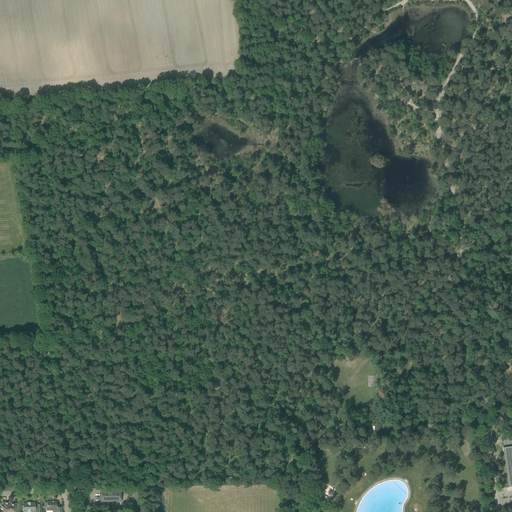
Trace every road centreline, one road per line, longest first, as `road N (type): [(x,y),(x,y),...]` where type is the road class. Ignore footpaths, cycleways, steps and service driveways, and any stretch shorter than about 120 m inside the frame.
road 1 (track): [(122,326),(178,317),(215,295),(511,244)]
road 2 (track): [(433,113),(486,419)]
road 3 (track): [(314,441),(307,139)]
road 4 (track): [(139,139),(64,142),(58,153),(122,326)]
road 5 (track): [(486,419),(314,441)]
road 6 (track): [(122,326),(185,478)]
road 7 (track): [(46,339),(71,482),(65,495)]
road 8 (track): [(122,326),(0,344)]
road 9 (track): [(139,139),(171,130),(242,79)]
